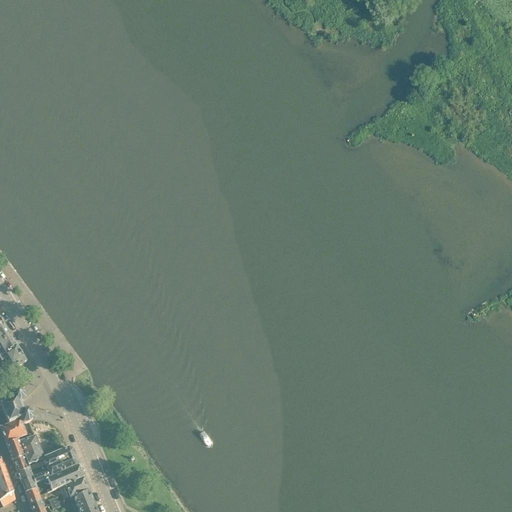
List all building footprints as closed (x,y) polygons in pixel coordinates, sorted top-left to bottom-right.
[(2,324),(0,324),(0,341),(10,336),(2,324)] [(83,329),(68,340),(101,382),(115,371),(83,329)] [(0,359),(17,348),(16,346),(10,336),(0,341),(0,359)] [(26,362),(17,348),(0,359),(0,381),(5,378),(0,369),(7,365),(11,371),(26,362)] [(3,404),(5,410),(2,411),(4,415),(5,418),(8,425),(11,424),(12,426),(21,422),(22,424),(24,424),(27,424),(29,423),(30,422),(31,420),(32,420),(32,418),(32,416),(32,415),(31,414),(31,413),(30,412),(28,411),(27,410),(26,410),(25,410),(24,410),(23,410),(22,407),(20,404),(21,403),(22,403),(23,402),(23,401),(23,400),(24,399),(24,398),(24,397),(24,396),(24,395),(23,394),(22,393),(21,392),(20,391),(18,391),(16,391),(14,391),(13,392),(12,393),(11,395),(10,396),(10,397),(10,398),(10,400),(4,403),(3,404)] [(11,424),(8,425),(0,427),(0,428),(6,444),(17,440),(18,440),(27,436),(22,424),(21,422),(12,426),(11,424)] [(18,440),(17,440),(23,455),(39,448),(35,437),(25,440),(20,443),(18,440)] [(23,455),(17,440),(6,444),(13,461),(24,456),(23,455)] [(39,448),(23,455),(24,456),(27,465),(25,466),(27,470),(28,472),(40,467),(45,465),(44,461),(45,461),(44,458),(43,459),(39,448)] [(40,467),(28,472),(31,480),(33,485),(43,480),(78,465),(72,450),(71,449),(70,449),(69,448),(68,449),(44,458),(45,461),(44,461),(45,465),(48,471),(44,473),(43,471),(41,471),(40,467)] [(24,456),(13,461),(18,473),(27,470),(25,466),(27,465),(24,456)] [(0,511),(0,503),(3,508),(15,500),(3,466),(1,462),(1,461),(0,459),(0,511)] [(83,478),(78,465),(43,480),(45,484),(47,485),(49,484),(51,489),(48,491),(47,491),(48,493),(61,487),(83,478)] [(28,472),(27,470),(18,473),(21,483),(31,480),(28,472)] [(88,490),(83,478),(61,487),(63,493),(62,496),(64,500),(70,498),(88,490)] [(33,485),(31,480),(21,483),(25,492),(34,489),(33,485)] [(34,489),(25,492),(28,499),(37,496),(34,489)] [(88,490),(70,498),(75,510),(93,502),(88,490)] [(39,502),(37,496),(28,499),(30,505),(39,502)] [(34,511),(42,509),(39,502),(30,505),(32,511),(34,511)] [(97,511),(93,502),(75,510),(75,511),(97,511)]
